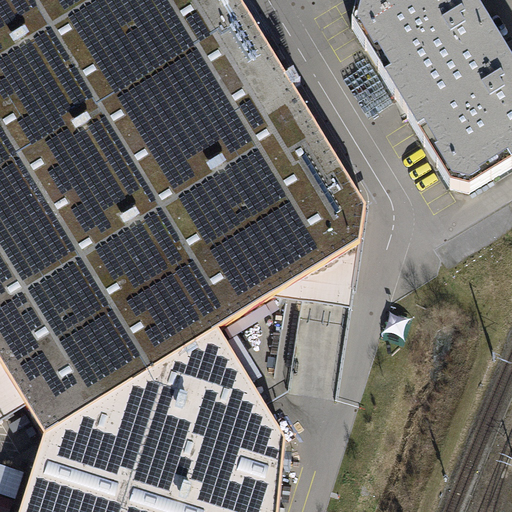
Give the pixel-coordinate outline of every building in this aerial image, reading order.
[(0,0),(0,365),(26,409),(44,439),(20,511),(279,511),(286,443),(218,333),(299,284),(353,292),(366,210),(238,0),(0,0)] [(352,29),(388,86),(488,26),(471,0),(372,0),(357,9),(352,29)] [(388,86),(430,157),(511,107),(511,66),(488,26),(388,86)] [(511,107),(430,157),(451,190),(470,194),(511,168),(511,107)] [(0,424),(26,409),(0,365),(0,424)]
